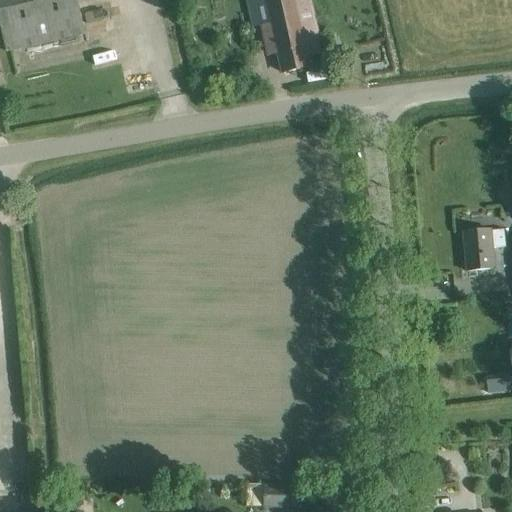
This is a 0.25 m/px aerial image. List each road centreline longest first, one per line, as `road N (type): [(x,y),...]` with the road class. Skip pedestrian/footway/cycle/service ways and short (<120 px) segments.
road 1 (unclassified): [(386,511),(389,322),(366,99)]
road 2 (tertiary): [(0,155),(366,99)]
road 3 (tertiary): [(366,99),(511,82)]
